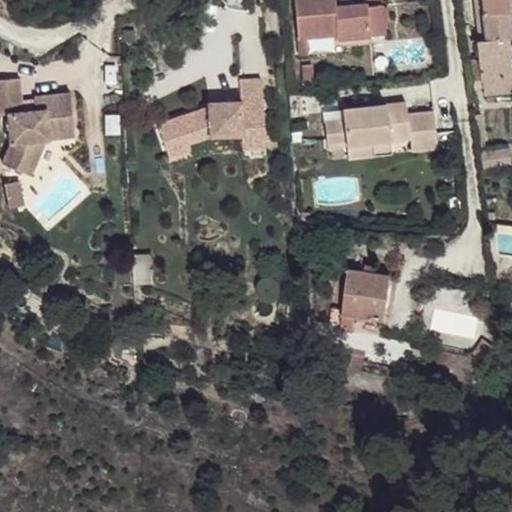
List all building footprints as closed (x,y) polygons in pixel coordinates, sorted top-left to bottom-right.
[(293,0),(299,56),(307,57),(307,41),(339,37),(340,42),(367,37),(364,5),(336,8),(335,0),(293,0)] [(511,0),(475,0),(477,23),(504,20),(503,12),(511,11),(511,0)] [(364,5),(367,37),(387,36),(384,7),(369,9),(369,3),(364,5)] [(477,23),(480,42),(503,39),(507,39),(504,20),(477,23)] [(482,84),(484,96),(511,92),(511,79),(509,80),(503,39),(480,42),(474,44),(479,84),(482,84)] [(20,77),(0,79),(0,113),(8,113),(13,142),(4,163),(25,171),(38,137),(48,137),(51,136),(50,129),(76,126),(71,89),(35,93),(35,98),(35,108),(24,109),(23,100),(20,77)] [(206,111),(152,123),(161,156),(184,151),(182,144),(208,139),(239,137),(238,125),(262,122),(260,82),(237,82),(239,103),(206,104),(206,111)] [(35,98),(23,100),(24,109),(35,108),(35,98)] [(403,106),(340,112),(341,124),(322,125),(324,146),(344,143),(346,162),(373,158),(371,146),(389,144),(388,126),(406,125),(407,142),(409,155),(436,151),(432,114),(404,116),(403,106)] [(262,122),(238,125),(239,137),(240,152),(264,149),(262,122)] [(388,126),(389,144),(407,142),(406,125),(388,126)] [(76,126),(50,129),(51,136),(77,133),(76,126)] [(48,137),(38,137),(25,171),(33,175),(48,137)] [(324,146),(325,154),(345,153),(344,143),(324,146)] [(371,146),(373,158),(390,157),(389,144),(371,146)] [(478,154),(481,171),(488,171),(486,153),(478,154)] [(346,271),(338,332),(381,338),(389,276),(346,271)]
